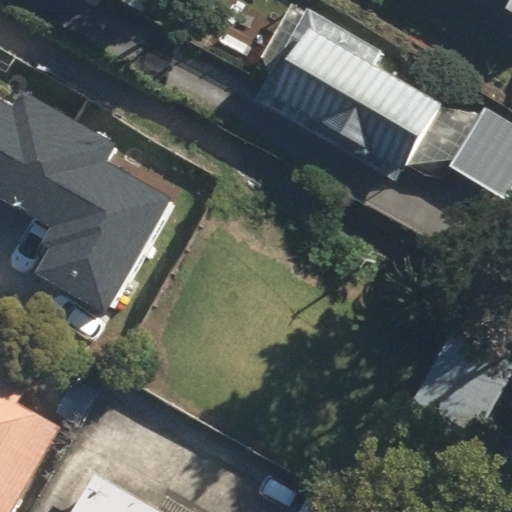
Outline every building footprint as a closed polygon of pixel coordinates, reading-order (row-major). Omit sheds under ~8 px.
[(443,112),(375,74),(387,53),(294,0),(291,0),(259,59),(288,76),(265,115),(399,190),(414,163),(445,168),(503,207),(511,192),(511,122),(486,106),(477,119),(441,114),(443,112)] [(511,0),(493,0),(505,6),(499,18),(511,25),(511,0)] [(191,198),(0,90),(0,216),(63,252),(39,293),(113,335),(191,198)] [(511,377),(511,357),(457,326),(398,428),(462,464),(511,377)] [(0,511),(15,511),(63,435),(15,405),(29,382),(0,364),(0,511)] [(148,511),(90,478),(70,511),(148,511)]
